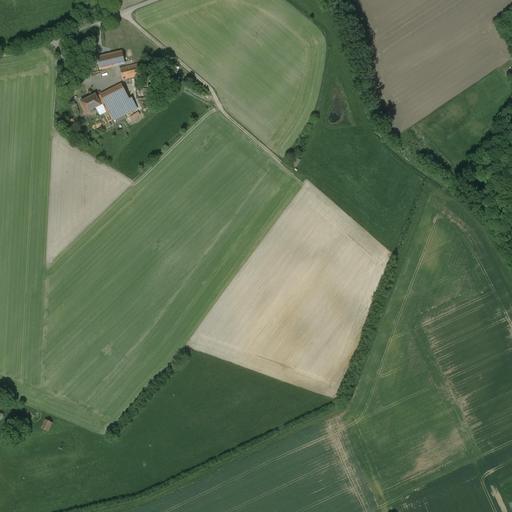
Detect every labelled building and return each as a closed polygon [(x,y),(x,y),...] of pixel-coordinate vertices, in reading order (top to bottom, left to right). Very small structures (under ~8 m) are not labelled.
[(103,39),(104,40),(104,41),(105,42),(106,43),(107,44),(108,44),(109,44),(111,44),(112,44),(113,44),(114,43),(115,42),(116,41),(117,40),(117,39),(118,38),(118,37),(117,35),(117,34),(117,33),(116,32),(115,31),(114,31),(113,30),(112,30),(110,29),(109,30),(108,30),(107,30),(106,31),(105,32),(104,33),(103,34),(103,35),(103,36),(103,38),(103,39)] [(125,64),(122,52),(98,57),(101,69),(125,64)] [(138,64),(120,68),(123,80),(141,76),(138,64)] [(121,85),(98,96),(102,104),(106,112),(109,111),(114,121),(131,112),(131,111),(137,107),(132,98),(129,100),(121,85)] [(147,90),(137,91),(137,99),(148,98),(147,90)] [(95,94),(81,102),(87,113),(101,105),(102,104),(98,96),(97,97),(95,94)] [(45,420),(41,429),(48,432),(52,423),(45,420)]
